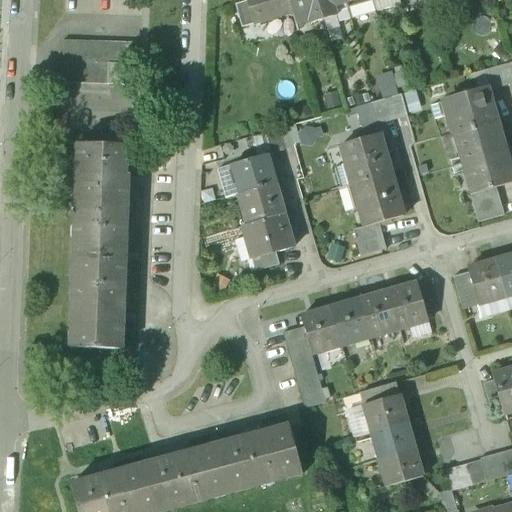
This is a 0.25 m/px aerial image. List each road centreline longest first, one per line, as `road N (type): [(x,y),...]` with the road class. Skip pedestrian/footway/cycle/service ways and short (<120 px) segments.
road 1 (residential): [(25,0),(8,421)]
road 2 (residential): [(192,0),(180,309),(197,353)]
road 3 (residential): [(197,353),(233,306),(511,227)]
road 4 (residential): [(8,421),(152,393),(171,386),(197,353)]
road 5 (unknown): [(22,57),(68,32),(133,30),(142,21),(142,0)]
